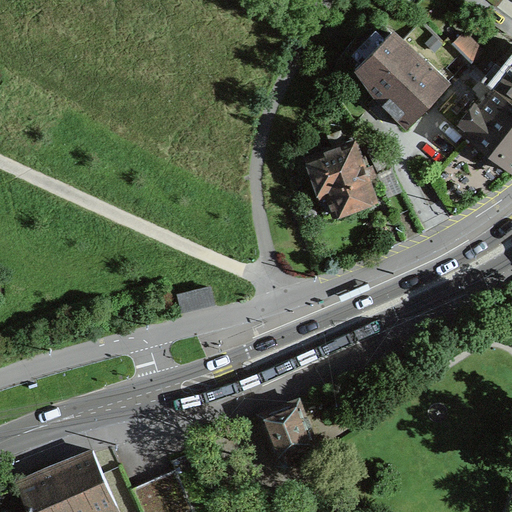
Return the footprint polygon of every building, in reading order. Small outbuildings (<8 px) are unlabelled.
[(452,84),(394,31),(354,72),(376,101),(407,130),(452,84)] [(482,49),(464,31),(453,42),(471,60),(482,49)] [(511,65),(507,72),(495,63),(482,78),(494,88),(511,101),(511,65)] [(511,101),(494,88),(462,130),(511,169),(511,101)] [(327,193),(335,213),(375,199),(366,174),(354,141),(308,157),(319,190),(320,191),(322,193),(323,193),(325,193),(327,193)] [(392,167),(380,143),(367,150),(379,174),(392,167)] [(370,291),(367,284),(339,296),(342,302),(370,291)] [(191,297),(190,291),(179,295),(181,301),(183,308),(194,305),(191,297)] [(316,444),(298,398),(266,410),(259,413),(276,458),(280,457),(277,462),(279,468),(284,470),(290,468),(292,463),(289,454),(316,444)] [(30,475),(16,481),(29,511),(119,511),(93,449),(51,466),(30,475)] [(164,483),(135,496),(142,511),(173,511),(176,511),(164,483)]
